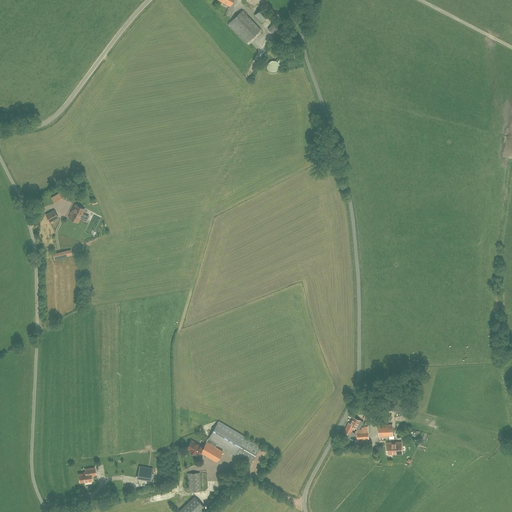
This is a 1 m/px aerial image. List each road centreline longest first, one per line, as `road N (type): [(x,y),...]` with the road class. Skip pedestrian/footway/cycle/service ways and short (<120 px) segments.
road 1 (unclassified): [(305,511),(306,489),(358,383),(351,217),(302,47),(303,0)]
road 2 (unclassified): [(45,511),(32,465),(34,247),(0,156)]
road 3 (unclassified): [(0,129),(54,117),(149,0)]
